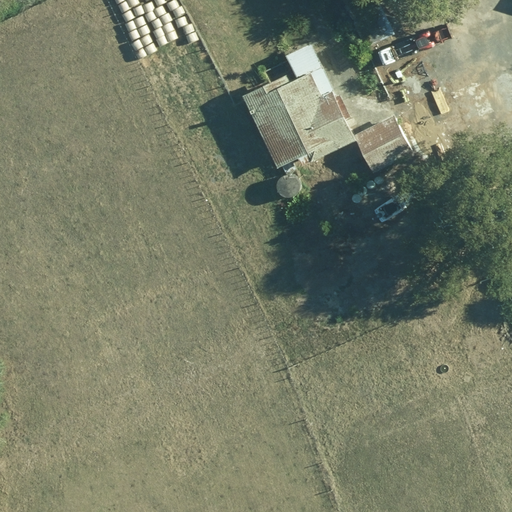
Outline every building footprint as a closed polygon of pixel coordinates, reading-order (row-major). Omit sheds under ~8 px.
[(420,146),(413,132),(438,120),(427,98),(404,110),(402,107),(378,118),(365,84),(341,93),(327,64),(315,67),(316,54),(310,52),(310,40),(285,51),(286,60),(295,61),(301,71),(295,72),(285,67),(248,83),(281,158),(285,164),(285,172),(282,173),(282,188),(291,192),(300,190),(303,184),(305,177),(300,170),(301,163),(306,157),(313,155),(322,152),(345,140),(349,133),(356,129),(374,167),(420,146)] [(511,70),(490,81),(507,116),(511,113),(511,70)] [(481,82),(450,96),(465,129),(496,115),(481,82)] [(414,161),(367,184),(373,195),(419,172),(414,161)] [(345,169),(305,187),(316,212),(356,194),(345,169)] [(402,286),(371,297),(382,326),(413,315),(402,286)]
